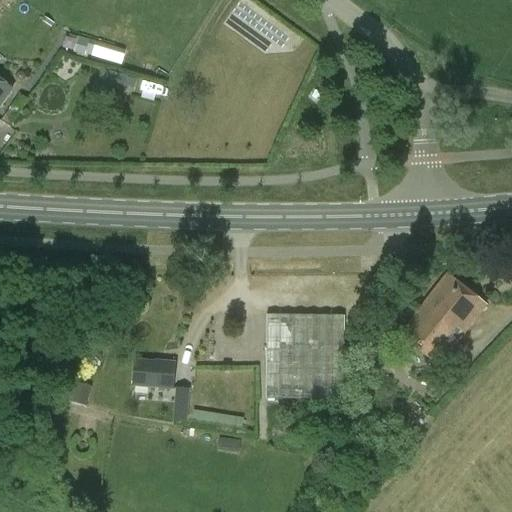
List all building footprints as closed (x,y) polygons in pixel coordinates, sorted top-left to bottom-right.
[(121,99),(127,77),(101,70),(95,92),(121,99)] [(0,108),(13,90),(0,80),(0,108)] [(438,367),(486,306),(446,275),(398,336),(438,367)] [(343,400),(344,316),(266,315),(265,400),(343,400)] [(399,344),(378,330),(359,357),(378,372),(399,344)] [(172,389),(174,364),(134,361),(132,386),(172,389)] [(192,410),(245,417),(251,369),(235,367),(235,373),(198,369),(192,410)] [(72,382),(68,402),(86,405),(90,386),(72,382)] [(186,423),(189,390),(174,389),(172,422),(186,423)] [(191,421),(241,429),(243,419),(192,411),(191,421)]
